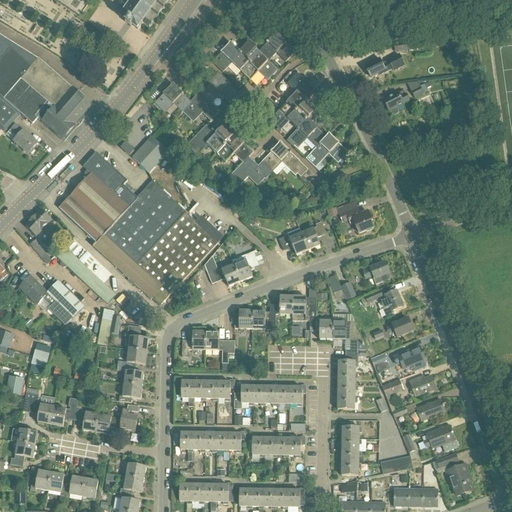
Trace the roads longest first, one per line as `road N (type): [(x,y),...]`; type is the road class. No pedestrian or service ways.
road 1 (residential): [(163,452),(166,342),(177,325),(412,236)]
road 2 (residential): [(511,498),(412,236)]
road 3 (residential): [(379,160),(324,182),(257,117),(256,103),(291,67),(323,50)]
road 4 (residential): [(320,511),(323,362),(272,361)]
road 5 (secondary): [(25,202),(157,55)]
road 6 (unknown): [(164,423),(322,432)]
road 7 (residential): [(379,160),(323,50)]
